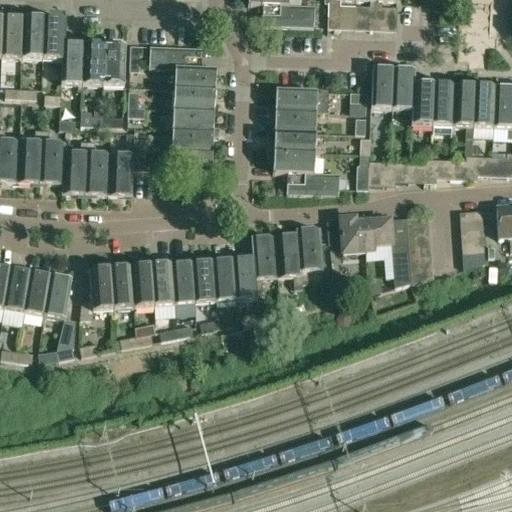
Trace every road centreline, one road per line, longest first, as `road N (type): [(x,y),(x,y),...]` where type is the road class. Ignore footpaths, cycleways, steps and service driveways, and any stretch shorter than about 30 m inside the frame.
road 1 (residential): [(239,222),(511,195)]
road 2 (residential): [(0,224),(117,230),(239,222)]
road 3 (residential): [(217,12),(9,0)]
road 4 (residential): [(239,222),(241,61)]
road 5 (residential): [(398,49),(362,51),(336,64),(241,61)]
